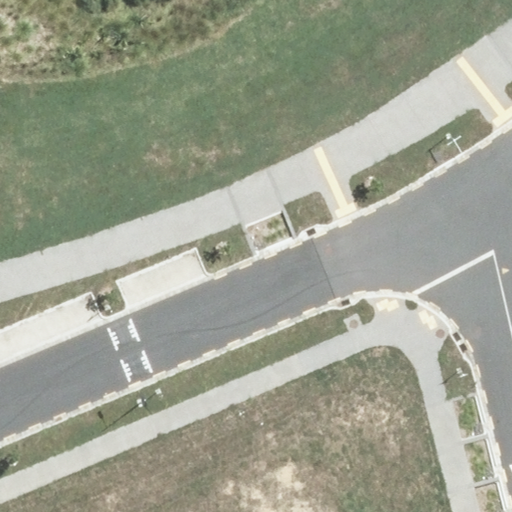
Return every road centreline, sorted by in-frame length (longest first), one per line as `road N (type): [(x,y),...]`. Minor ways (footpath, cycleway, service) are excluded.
road 1 (residential): [(477,198),(0,408)]
road 2 (residential): [(511,349),(477,198)]
